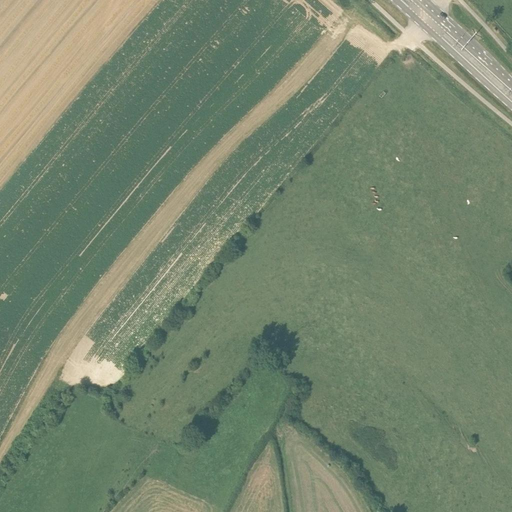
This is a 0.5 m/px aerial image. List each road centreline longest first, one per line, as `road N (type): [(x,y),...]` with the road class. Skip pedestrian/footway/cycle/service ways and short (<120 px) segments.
road 1 (primary): [(395,0),(511,106)]
road 2 (primary): [(511,84),(419,0)]
